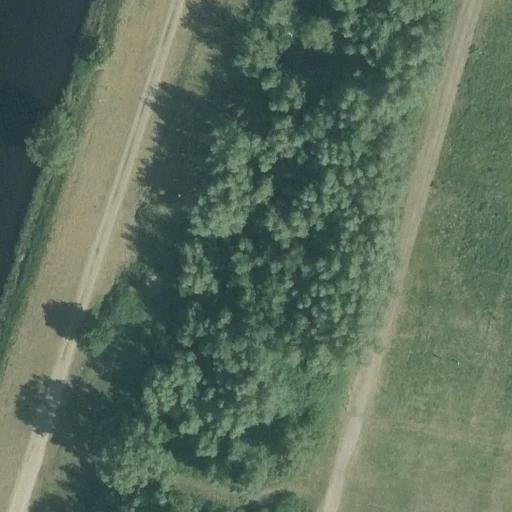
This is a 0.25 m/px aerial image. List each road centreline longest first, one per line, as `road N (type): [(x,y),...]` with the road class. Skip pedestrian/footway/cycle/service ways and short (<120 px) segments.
road 1 (track): [(180,0),(18,511)]
road 2 (track): [(473,0),(328,511)]
